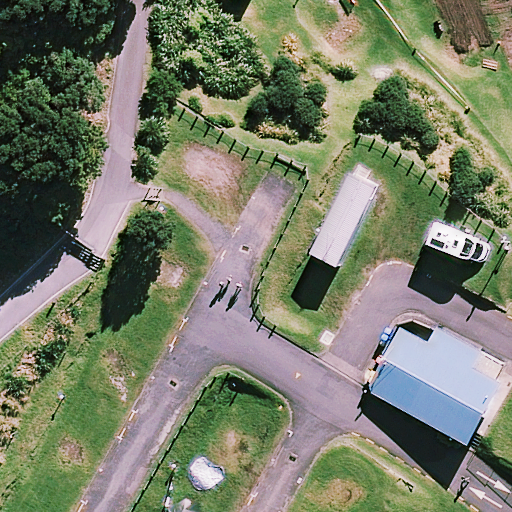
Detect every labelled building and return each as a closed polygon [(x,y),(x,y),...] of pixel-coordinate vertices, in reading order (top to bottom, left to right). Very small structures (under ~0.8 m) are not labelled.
[(322,0),(306,13),(335,51),(358,33),(332,0),(322,0)] [(492,35),(476,0),(425,0),(422,2),(445,55),(492,35)] [(237,144),(209,131),(169,212),(197,225),(237,144)] [(301,173),(273,159),(233,240),(261,254),(301,173)] [(378,184),(350,170),(310,251),(338,265),(378,184)] [(493,230),(454,219),(448,241),(429,236),(423,258),(481,274),(493,230)] [(179,291),(194,259),(152,239),(148,248),(135,242),(123,267),(130,271),(122,288),(160,306),(169,286),(179,291)] [(343,290),(303,269),(292,289),(332,310),(343,290)] [(437,346),(409,331),(376,393),(481,448),(511,389),(511,385),(484,371),(492,358),(444,332),(437,346)] [(146,367),(89,341),(70,383),(128,409),(146,367)] [(100,462),(54,434),(31,472),(76,500),(100,462)] [(355,511),(367,494),(333,473),(309,509),(313,511),(355,511)] [(41,511),(12,494),(0,511),(41,511)]
